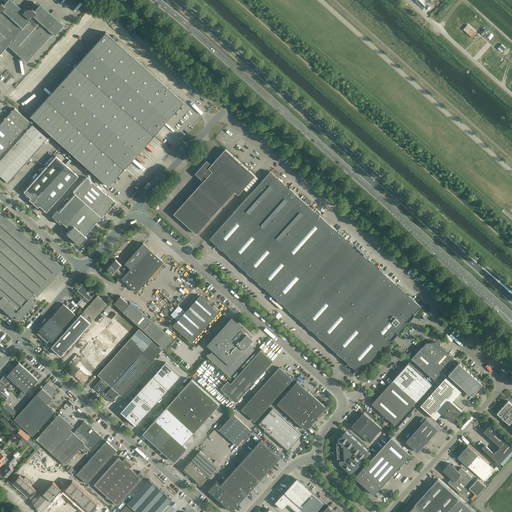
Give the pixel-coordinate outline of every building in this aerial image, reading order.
[(416,0),(417,0),(415,2),(423,10),(422,8),(427,3),(426,2),(427,0),(416,0)] [(0,51),(8,43),(28,61),(60,25),(40,7),(36,12),(29,5),(22,13),(9,1),(5,6),(0,1),(0,51)] [(73,13),(78,17),(83,10),(80,8),(83,4),(81,2),(73,13)] [(128,25),(122,30),(126,35),(132,30),(128,25)] [(106,33),(31,116),(108,186),(183,103),(106,33)] [(10,114),(8,116),(23,129),(30,122),(15,108),(13,108),(13,110),(11,110),(11,112),(9,112),(10,114)] [(23,129),(8,116),(6,116),(6,117),(4,118),(5,119),(1,123),(16,137),(23,129)] [(1,123),(0,124),(0,154),(16,137),(1,123)] [(32,126),(0,160),(0,175),(0,176),(40,133),(32,126)] [(48,141),(10,183),(18,190),(56,149),(48,141)] [(238,194),(244,188),(247,192),(259,179),(255,176),(225,149),(211,165),(207,162),(199,170),(207,177),(174,214),(197,234),(235,191),(238,194)] [(42,169),(55,155),(54,154),(40,168),(42,169)] [(29,200),(32,202),(33,204),(67,167),(56,156),(32,183),(31,184),(24,192),(31,198),(29,200)] [(67,167),(33,204),(38,207),(39,206),(46,212),(57,200),(57,199),(58,199),(78,177),(67,167)] [(261,182),(240,205),(255,218),(286,184),(278,177),(278,178),(270,171),(261,182)] [(85,203),(101,218),(102,218),(116,203),(108,196),(101,190),(102,190),(98,186),(98,187),(87,177),(73,193),(75,194),(85,203)] [(286,184),(255,218),(270,231),(300,198),(293,191),(286,184)] [(62,223),(64,225),(85,203),(75,194),(59,212),(57,211),(52,217),(61,225),(62,223)] [(300,198),(270,231),(285,245),(315,211),(308,204),(308,205),(300,198)] [(85,203),(64,225),(70,230),(66,234),(79,246),(87,237),(85,236),(101,218),(85,203)] [(217,246),(220,248),(221,249),(223,247),(227,250),(255,218),(240,205),(210,238),(218,245),(217,246)] [(63,268),(0,211),(0,306),(12,317),(14,315),(19,320),(35,303),(33,301),(63,268)] [(315,211),(285,245),(300,258),(330,225),(323,218),(315,211)] [(270,231),(255,218),(227,250),(231,253),(228,256),(232,259),(240,265),(270,231)] [(330,225),(300,258),(315,272),(345,237),(338,231),(330,225)] [(285,245),(270,231),(240,265),(247,272),(251,276),(253,273),(257,276),(285,245)] [(345,237),(315,272),(329,285),(360,251),(352,245),(353,244),(345,237)] [(143,243),(138,248),(125,263),(131,268),(122,279),(136,292),(164,262),(149,249),(149,248),(143,243)] [(300,258),(285,245),(257,276),(260,280),(258,282),(262,286),(262,285),(269,292),(300,258)] [(360,251),(329,285),(344,298),(375,264),(368,258),(367,258),(360,251)] [(315,272),(300,258),(269,292),(277,299),(281,303),(283,300),(286,303),(315,272)] [(121,265),(115,259),(111,264),(117,269),(121,265)] [(117,269),(111,264),(107,269),(113,274),(116,271),(121,277),(123,275),(117,269)] [(375,264),(344,298),(359,312),(389,278),(382,271),(383,271),(375,264)] [(329,285),(315,272),(286,303),(290,306),(288,309),(292,313),(292,312),(299,319),(329,285)] [(389,278),(359,312),(374,325),(405,291),(397,284),(397,285),(389,278)] [(85,286),(84,284),(78,291),(84,296),(85,296),(83,298),(87,303),(92,298),(86,293),(91,287),(87,284),(85,286)] [(344,298),(329,285),(299,319),(307,325),(306,326),(310,329),(313,327),(316,330),(344,298)] [(405,291),(374,325),(389,339),(420,305),(412,298),(405,291)] [(200,295),(177,320),(173,316),(169,320),(173,324),(173,325),(192,342),(219,312),(218,311),(219,310),(213,305),(212,306),(200,295)] [(95,319),(105,308),(108,304),(98,296),(95,299),(81,314),(86,319),(89,316),(94,320),(95,319)] [(129,304),(127,303),(120,296),(114,303),(123,311),(163,348),(172,339),(138,308),(129,304)] [(359,312),(344,298),(316,330),(320,333),(318,336),(321,339),(322,339),(329,345),(359,312)] [(51,318),(37,333),(49,344),(62,328),(75,314),(63,304),(51,318)] [(374,325),(359,312),(329,345),(337,352),(336,353),(340,356),(343,353),(346,356),(374,325)] [(88,326),(91,323),(81,314),(52,346),(61,355),(88,326)] [(97,370),(117,347),(118,347),(130,333),(114,319),(106,328),(115,336),(110,341),(101,333),(89,346),(87,344),(81,351),(83,353),(81,355),(97,370)] [(242,328),(232,320),(209,344),(214,349),(208,356),(230,376),(254,349),(249,344),(253,339),(248,334),(249,333),(243,327),(242,328)] [(389,339),(374,325),(346,356),(350,360),(347,362),(351,366),(352,366),(358,371),(382,345),(383,346),(389,339)] [(94,387),(102,395),(151,340),(139,329),(98,375),(102,378),(94,387)] [(151,340),(102,395),(111,402),(119,393),(121,395),(162,349),(151,340)] [(426,342),(423,346),(411,359),(434,379),(453,357),(435,341),(434,342),(429,342),(427,342),(426,342)] [(247,365),(234,379),(230,383),(227,380),(220,388),(236,402),(272,362),(259,351),(247,365)] [(0,380),(0,397),(1,396),(5,400),(7,397),(1,392),(7,385),(6,384),(10,379),(13,382),(22,390),(23,390),(26,393),(38,380),(19,362),(7,375),(6,374),(0,380)] [(83,382),(88,376),(85,373),(87,370),(81,365),(82,364),(80,362),(76,366),(80,369),(77,373),(79,374),(77,377),(83,382)] [(121,412),(136,425),(180,376),(165,362),(121,412)] [(458,362),(458,363),(449,373),(471,393),(481,383),(458,362)] [(408,363),(372,403),(395,425),(432,384),(408,363)] [(279,367),(273,374),(241,409),(255,421),(286,386),(293,379),(279,367)] [(452,421),(462,410),(452,401),(461,391),(445,377),(420,405),(436,419),(442,412),(452,421)] [(191,379),(184,387),(212,413),(220,404),(191,379)] [(306,429),(326,407),(297,381),(277,403),(306,429)] [(43,387),(37,394),(14,419),(33,436),(55,411),(47,403),(57,392),(52,387),(47,382),(43,387)] [(212,413),(184,387),(177,395),(205,421),(212,413)] [(205,421),(177,395),(166,407),(194,433),(205,421)] [(509,424),(511,421),(511,404),(508,401),(497,413),(509,424)] [(11,418),(17,412),(6,402),(0,409),(11,418)] [(194,433),(166,407),(155,419),(164,426),(171,433),(179,441),(184,444),(194,433)] [(259,424),(288,450),(302,434),(273,408),(259,424)] [(382,428),(364,413),(364,412),(351,426),(369,442),(382,428)] [(102,437),(84,421),(73,433),(70,430),(73,427),(59,414),(36,439),(65,465),(85,443),(92,449),(102,437)] [(237,445),(251,430),(233,414),(219,430),(237,445)] [(4,415),(0,419),(7,425),(11,421),(4,415)] [(144,432),(152,439),(164,426),(155,419),(144,432)] [(426,419),(418,428),(416,426),(414,429),(416,430),(405,441),(417,452),(437,429),(426,419)] [(14,432),(18,427),(11,421),(7,425),(14,432)] [(511,442),(490,423),(483,431),(500,446),(494,453),(485,444),(482,448),(499,463),(500,463),(503,466),(511,455),(511,442)] [(164,426),(152,439),(160,446),(171,433),(164,426)] [(20,429),(16,434),(25,442),(26,441),(30,437),(28,436),(20,429)] [(351,473),(370,452),(346,431),(338,440),(339,463),(351,473)] [(171,433),(160,446),(168,453),(179,441),(171,433)] [(391,437),(376,454),(355,478),(374,494),(410,454),(391,437)] [(264,475),(268,471),(272,467),(276,462),(280,457),(270,449),(261,440),(257,445),(253,449),(249,454),(244,458),(240,463),(236,467),(232,471),(228,476),(224,480),(221,485),(217,481),(208,490),(222,502),(232,511),(244,498),(248,493),(252,489),(256,484),(260,480),(264,475)] [(88,484),(117,450),(107,441),(77,474),(88,484)] [(179,441),(168,453),(176,461),(187,448),(184,444),(179,441)] [(468,445),(465,448),(457,457),(484,481),(486,478),(487,479),(489,477),(488,476),(494,469),(468,445)] [(17,451),(14,455),(8,461),(11,464),(20,454),(17,451)] [(200,451),(190,462),(183,470),(201,486),(218,467),(217,467),(220,464),(215,460),(213,463),(211,461),(200,451)] [(4,464),(8,459),(6,457),(2,453),(0,455),(0,466),(3,463),(4,464)] [(115,461),(94,484),(117,505),(138,482),(137,482),(144,474),(122,454),(115,461)] [(449,463),(446,467),(469,487),(477,495),(486,485),(477,478),(476,480),(461,467),(458,471),(449,463)] [(9,465),(7,467),(6,467),(4,469),(5,470),(2,473),(7,477),(14,469),(9,465)] [(469,487),(446,467),(442,470),(451,478),(448,482),(462,495),(469,487)] [(65,469),(55,480),(59,483),(69,472),(65,469)] [(19,475),(12,483),(16,487),(24,479),(19,475)] [(24,479),(16,487),(20,490),(28,482),(24,479)] [(149,479),(143,486),(128,503),(137,511),(160,511),(172,499),(149,479)] [(414,505),(407,511),(474,511),(437,479),(415,504),(416,505),(415,506),(414,505)] [(72,481),(65,489),(90,511),(97,503),(72,481)] [(316,511),(321,506),(311,497),(315,493),(307,486),(303,490),(294,481),(291,485),(277,501),(285,508),(290,502),(300,511),(316,511)] [(28,482),(20,490),(24,494),(32,486),(28,482)] [(53,482),(34,504),(42,511),(62,489),(53,482)] [(32,486),(24,494),(29,498),(36,490),(32,486)]
